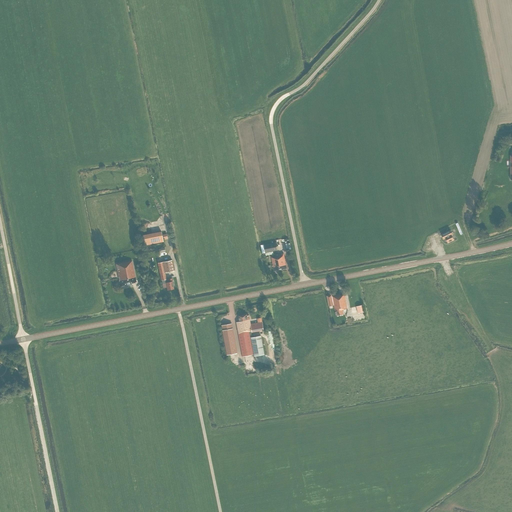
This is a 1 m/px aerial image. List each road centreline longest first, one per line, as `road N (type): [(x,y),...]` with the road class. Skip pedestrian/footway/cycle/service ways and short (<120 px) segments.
road 1 (unclassified): [(304,285),(272,111),(379,0)]
road 2 (tertiary): [(23,339),(304,285)]
road 3 (tertiary): [(511,243),(304,285)]
road 4 (track): [(178,309),(220,511)]
road 5 (unclassified): [(57,511),(23,339)]
